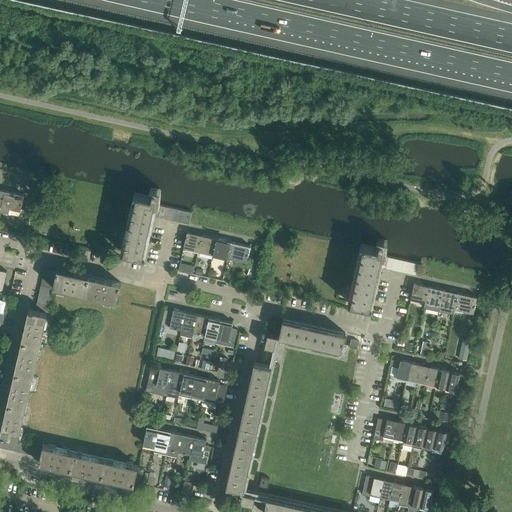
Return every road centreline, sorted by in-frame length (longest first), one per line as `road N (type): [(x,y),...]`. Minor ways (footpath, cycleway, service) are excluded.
road 1 (motorway): [(184,0),(511,73)]
road 2 (residential): [(214,511),(261,305)]
road 3 (residential): [(0,462),(120,488),(133,502),(167,511)]
road 4 (motorway): [(511,38),(342,0)]
road 5 (residential): [(0,411),(34,254)]
road 6 (residential): [(350,460),(379,333)]
road 7 (residential): [(160,277),(34,254)]
road 8 (residential): [(379,333),(261,305)]
